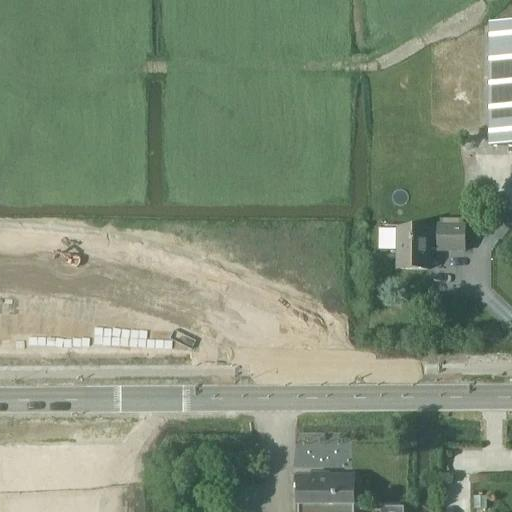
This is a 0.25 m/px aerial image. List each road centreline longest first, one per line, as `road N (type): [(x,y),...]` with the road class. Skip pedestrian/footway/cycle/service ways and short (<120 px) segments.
road 1 (tertiary): [(412,400),(315,369),(131,279),(0,267)]
road 2 (tertiary): [(412,400),(43,401)]
